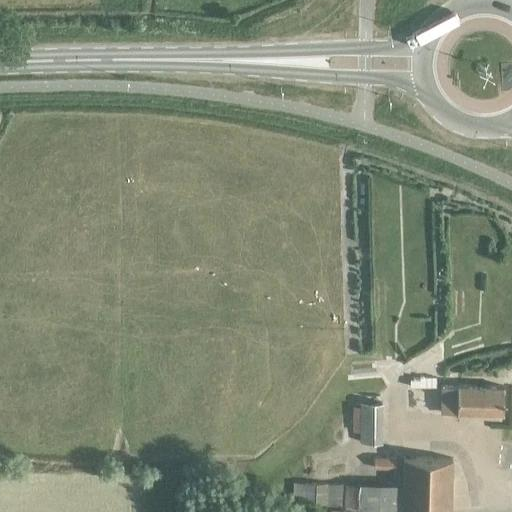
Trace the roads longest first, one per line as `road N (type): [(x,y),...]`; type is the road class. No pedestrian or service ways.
road 1 (secondary): [(0,62),(258,61)]
road 2 (track): [(395,360),(403,302),(400,183)]
road 3 (secondary): [(420,50),(336,49),(258,61)]
road 4 (secondary): [(258,61),(332,74),(418,76)]
road 5 (primary): [(418,76),(424,96),(454,125),(495,129),(511,122)]
